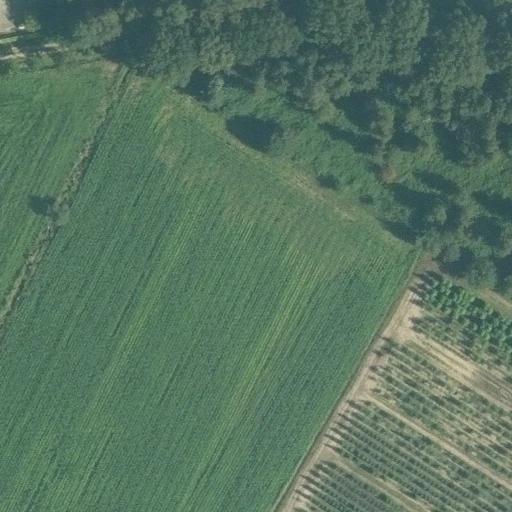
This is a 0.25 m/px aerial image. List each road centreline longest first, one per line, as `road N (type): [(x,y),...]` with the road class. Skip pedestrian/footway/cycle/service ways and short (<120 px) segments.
road 1 (track): [(0,53),(239,7),(287,6)]
road 2 (track): [(287,6),(511,44)]
